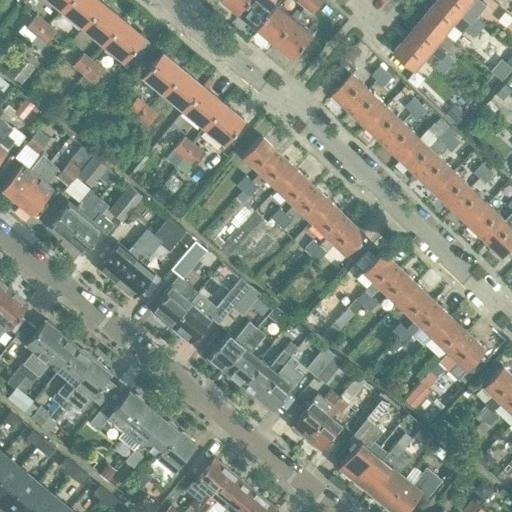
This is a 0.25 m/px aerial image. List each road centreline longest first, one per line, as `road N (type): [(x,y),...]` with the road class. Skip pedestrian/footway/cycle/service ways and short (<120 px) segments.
road 1 (residential): [(511,319),(285,101),(163,0)]
road 2 (residential): [(332,511),(0,234)]
